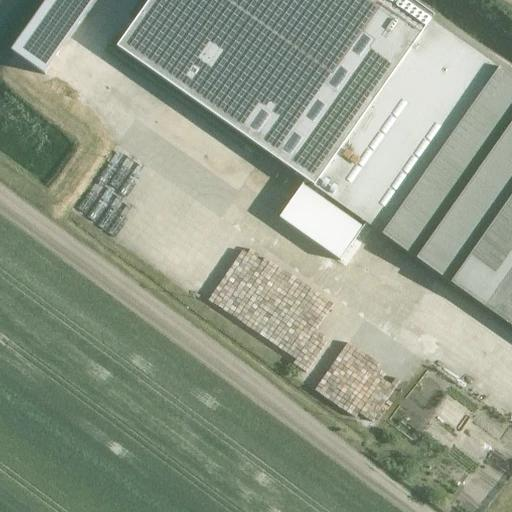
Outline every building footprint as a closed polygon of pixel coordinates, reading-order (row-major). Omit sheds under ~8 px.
[(511,79),(431,22),(433,21),(403,0),(151,0),(117,48),(511,325),(511,79)] [(43,70),(73,27),(60,18),(57,23),(49,17),(51,14),(42,8),(13,49),(43,70)] [(78,205),(98,220),(123,186),(112,177),(104,187),(97,181),(78,205)] [(281,219),(341,261),(364,229),(303,187),(281,219)] [(170,210),(146,250),(167,262),(191,222),(170,210)]
